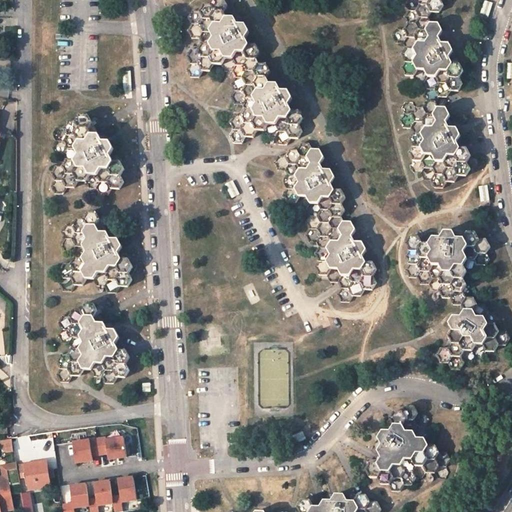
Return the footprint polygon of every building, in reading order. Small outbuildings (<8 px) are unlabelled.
[(188,17),(192,24),(188,31),(192,38),(200,38),(203,44),(199,50),(191,50),(187,56),(191,63),(187,70),(189,73),(191,78),(198,78),(202,71),(210,71),(214,65),(221,65),(225,72),(232,72),(236,78),(232,84),(235,90),(231,96),(235,105),(242,105),(245,110),(241,117),(234,117),(230,123),(234,130),(230,136),(232,140),(234,143),(242,143),(246,137),(253,138),(257,131),(264,131),(268,138),(275,138),(279,145),(286,145),(291,138),(299,138),(303,131),(300,125),(304,118),(300,113),(300,111),(292,111),(289,105),(293,99),(289,91),(281,91),(278,84),(270,84),(267,78),(271,72),(267,65),(260,65),(256,59),(260,52),(257,47),(256,45),(249,45),(246,39),(250,32),(246,26),(238,25),(237,22),(235,18),(227,18),(224,12),(228,5),(225,0),(214,0),(211,5),(203,5),(200,11),(192,11),(188,17)] [(395,0),(398,4),(406,4),(409,11),(405,17),(408,23),(404,30),(397,30),(393,36),(397,43),(404,43),(407,49),(403,55),(407,62),(402,69),(406,76),(414,77),(417,83),(425,83),(428,89),(424,96),(427,102),(424,108),(416,108),(413,103),(406,102),(402,108),(405,113),(400,121),(404,128),(411,128),(414,134),(410,140),(414,147),(410,154),(414,161),(410,166),(414,172),(420,173),(425,181),(431,181),(435,188),(442,189),(447,182),(454,182),(459,176),(467,176),(471,170),(467,162),(471,156),(468,149),(460,149),(457,142),(461,136),(460,133),(457,129),(450,129),(447,123),(451,116),(447,108),(439,108),(436,102),(439,97),(447,98),(451,91),(459,91),(463,85),(460,78),(464,71),(460,64),(453,64),(449,58),(454,51),(451,47),(450,44),(442,44),(439,38),(443,31),(439,24),(431,24),(428,18),(431,12),(440,13),(444,6),(440,0),(395,0)] [(51,174),(55,180),(51,186),(55,194),(62,194),(66,188),(74,188),(78,182),(86,182),(90,189),(96,189),(99,195),(109,195),(112,189),(120,189),(124,182),(121,176),(125,169),(121,162),(113,162),(110,155),(114,149),(110,142),(102,142),(99,135),(92,136),(88,129),(92,123),(88,116),(80,116),(76,122),(68,122),(64,128),(56,128),(53,134),(56,141),(52,148),(56,155),(63,155),(67,161),(62,168),(55,167),(51,174)] [(301,144),(298,150),(289,150),(286,156),(278,156),(274,163),(278,170),(285,170),(286,173),(289,176),(285,182),(288,190),(284,196),(286,200),(288,203),(296,203),(299,210),(307,210),(310,216),(306,222),(310,229),(306,235),(310,243),(316,243),(320,250),(316,255),(320,262),(316,268),(318,272),(320,276),(327,276),(331,283),(337,283),(338,283),(341,289),(337,295),(341,302),(349,302),(353,296),(361,297),(365,290),(373,290),(377,283),(373,276),(378,270),(374,262),(366,262),(364,259),(363,256),(367,250),(363,243),(355,243),(354,240),(352,237),(356,231),(352,222),(344,223),(343,220),(341,217),(346,210),(342,204),(346,198),(342,190),(335,190),(331,184),(335,178),(332,170),(324,170),(321,164),(325,158),(321,151),(313,151),(310,144),(301,144)] [(76,220),(73,225),(66,225),(61,232),(64,239),(60,245),(64,253),(72,253),(75,259),(72,265),(64,264),(60,271),(63,278),(59,284),(63,292),(70,292),(74,286),(82,286),(86,279),(94,279),(98,286),(105,286),(108,293),(116,293),(120,286),(128,286),(132,280),(129,273),(133,267),(129,260),(122,260),(118,253),(122,247),(118,239),(111,239),(107,233),(100,232),(97,226),(101,220),(97,213),(89,213),(84,220),(76,220)] [(423,244),(420,238),(411,237),(407,244),(410,251),(406,258),(410,264),(406,270),(410,278),(418,278),(421,285),(430,285),(433,279),(440,279),(443,285),(439,291),(443,298),(451,299),(454,305),(461,305),(465,311),(461,316),(454,316),(449,323),(453,330),(449,337),(453,343),(449,350),(441,350),(437,356),(441,363),(450,364),(453,370),(460,371),(463,365),(471,365),(475,358),(483,358),(487,352),(495,352),(499,345),(506,345),(509,342),(511,339),(507,331),(499,331),(496,324),(499,318),(496,311),(488,312),(485,305),(477,305),(473,297),(478,290),(475,285),(467,285),(464,278),(468,272),(475,273),(479,267),(486,267),(490,260),(487,254),(491,247),(489,244),(487,240),(480,240),(476,233),(468,232),(465,239),(457,238),(454,232),(445,232),(441,239),(433,238),(430,244),(423,244)] [(85,304),(82,310),(73,310),(70,316),(62,316),(58,323),(62,330),(58,336),(62,343),(69,343),(73,349),(69,355),(61,355),(57,362),(61,369),(57,375),(61,382),(69,382),(72,376),(80,376),(84,370),(91,370),(95,377),(102,377),(105,383),(115,383),(118,377),(125,378),(130,370),(126,363),(130,357),(127,350),(119,350),(116,344),(119,337),(116,331),(108,331),(105,324),(97,324),(94,317),(98,311),(94,304),(85,304)] [(395,412),(390,419),(394,425),(391,430),(383,430),(381,434),(378,438),(382,445),(378,451),(382,457),(378,464),(370,464),(367,470),(371,478),(378,478),(382,484),(389,484),(394,491),(401,491),(405,485),(412,485),(416,479),(425,479),(429,473),(435,473),(439,480),(446,479),(450,472),(447,466),(451,460),(447,452),(440,452),(436,445),(429,445),(425,439),(430,432),(426,426),(430,421),(426,413),(418,413),(415,406),(406,406),(402,412),(395,412)] [(98,438),(100,454),(108,453),(109,459),(127,456),(124,437),(107,440),(106,437),(98,438)] [(10,438),(0,439),(0,446),(6,446),(7,452),(13,451),(10,438)] [(73,442),(76,463),(94,460),(93,456),(100,455),(100,454),(98,438),(73,442)] [(26,464),(27,475),(29,489),(51,486),(47,461),(26,464)] [(0,511),(1,511),(1,510),(14,507),(9,485),(20,483),(18,476),(16,465),(16,462),(6,464),(4,468),(6,476),(0,476),(0,511)] [(16,465),(18,476),(27,475),(26,464),(16,465)] [(121,511),(124,511),(123,501),(138,499),(135,477),(119,479),(122,496),(113,497),(114,502),(115,511),(121,511)] [(100,511),(99,505),(114,502),(113,497),(111,480),(95,483),(98,498),(90,500),(91,506),(91,511),(100,511)] [(75,511),(74,508),(91,506),(90,500),(87,484),(71,486),(73,503),(64,505),(64,511),(75,511)] [(32,511),(31,507),(28,485),(20,486),(24,511),(32,511)] [(302,500),(297,507),(300,511),(380,511),(382,509),(378,502),(371,502),(367,496),(358,495),(355,501),(348,501),(345,495),(340,495),(336,495),(332,501),(324,501),(321,507),(314,507),(311,500),(302,500)]
